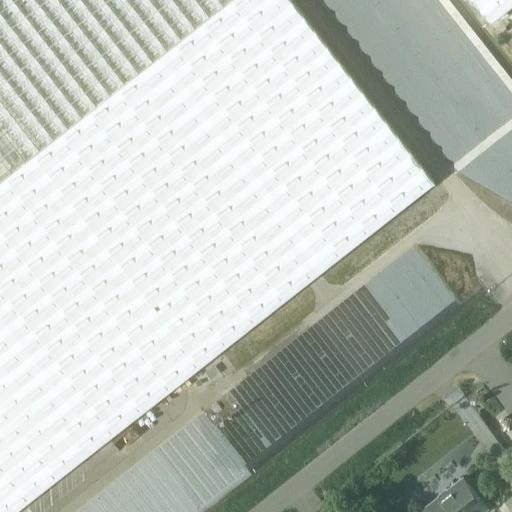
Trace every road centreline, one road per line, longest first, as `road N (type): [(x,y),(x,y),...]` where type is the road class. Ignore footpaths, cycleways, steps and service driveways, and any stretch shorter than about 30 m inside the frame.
road 1 (unclassified): [(268,511),(511,318)]
road 2 (unknown): [(65,511),(219,389)]
